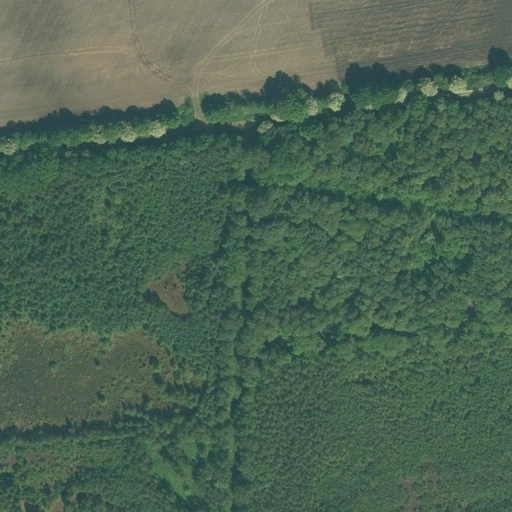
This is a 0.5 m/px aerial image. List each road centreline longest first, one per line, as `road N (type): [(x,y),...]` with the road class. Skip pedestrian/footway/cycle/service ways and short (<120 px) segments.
road 1 (track): [(251,123),(235,511)]
road 2 (track): [(251,123),(511,86)]
road 3 (track): [(0,157),(251,123)]
